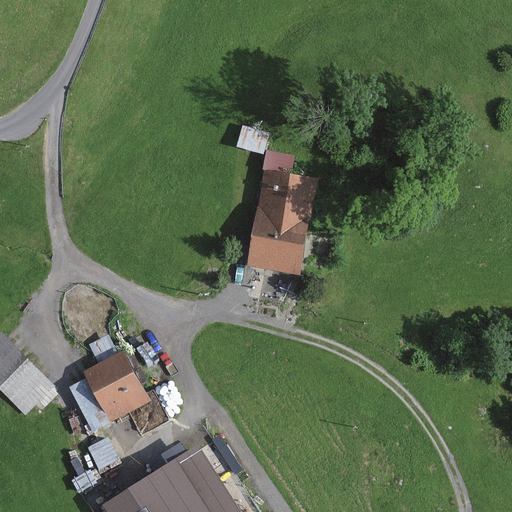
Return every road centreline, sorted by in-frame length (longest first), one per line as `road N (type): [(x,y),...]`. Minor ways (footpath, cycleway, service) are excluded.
road 1 (track): [(276,511),(153,314),(82,273),(54,245),(55,92)]
road 2 (track): [(466,511),(448,456),(393,384),(328,341),(153,314)]
road 3 (unclassified): [(95,0),(55,92),(31,118),(0,131)]
